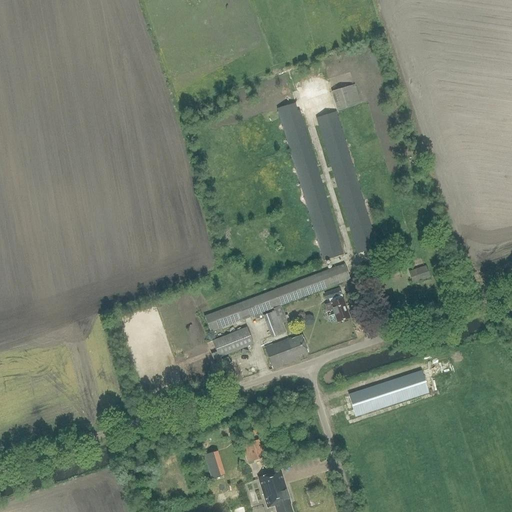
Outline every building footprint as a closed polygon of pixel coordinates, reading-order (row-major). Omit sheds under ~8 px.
[(331,92),(337,111),(356,105),(350,86),(331,92)] [(323,261),(343,254),(300,110),(297,110),(295,103),(277,109),(323,261)] [(336,112),(316,118),(357,254),(377,248),(336,112)] [(274,312),(282,309),(281,306),(350,280),(344,264),(204,316),(210,332),(273,309),(274,312)] [(413,284),(430,278),(426,266),(409,272),(413,284)] [(339,289),(325,294),(327,300),(329,299),(330,304),(325,305),(327,311),(333,309),(335,315),(328,317),(331,324),(337,322),(337,323),(350,318),(339,289)] [(247,327),(212,341),(219,358),(254,345),(247,327)] [(290,337),(264,347),(270,363),(267,364),(269,370),(299,359),(298,357),(308,353),(302,336),(291,340),(290,337)] [(230,363),(228,358),(221,360),(224,366),(230,363)] [(452,364),(442,366),(443,373),(454,370),(452,364)] [(421,371),(349,395),(356,417),(428,393),(421,371)] [(247,443),(253,460),(264,457),(263,454),(266,453),(264,445),(261,446),(259,440),(247,443)] [(216,452),(204,455),(211,479),(223,475),(216,452)] [(292,511),(286,492),(287,491),(281,472),(258,479),(268,509),(275,507),(276,511),(292,511)]
